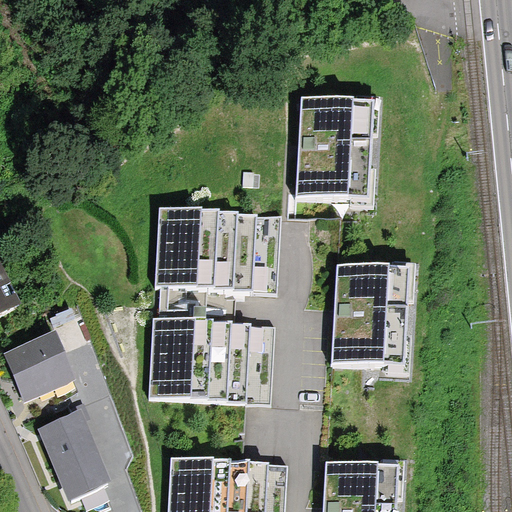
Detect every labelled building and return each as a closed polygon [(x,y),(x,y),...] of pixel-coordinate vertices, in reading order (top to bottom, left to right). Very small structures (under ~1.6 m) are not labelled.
[(293,0),(200,0),(203,29),(295,20),(293,0)] [(375,102),(300,101),(299,202),(374,203),(375,102)] [(282,216),(164,207),(157,288),(276,297),(282,216)] [(413,266),(338,266),(337,366),(412,367),(413,266)] [(0,317),(14,311),(0,282),(0,317)] [(274,328),(156,318),(149,399),(267,409),(274,328)] [(3,350),(23,405),(71,387),(50,332),(3,350)] [(34,434),(51,478),(96,460),(79,417),(34,434)] [(399,511),(400,464),(325,464),(325,511),(399,511)] [(284,511),(287,472),(168,466),(166,511),(284,511)] [(101,500),(90,511),(109,511),(112,509),(101,500)]
